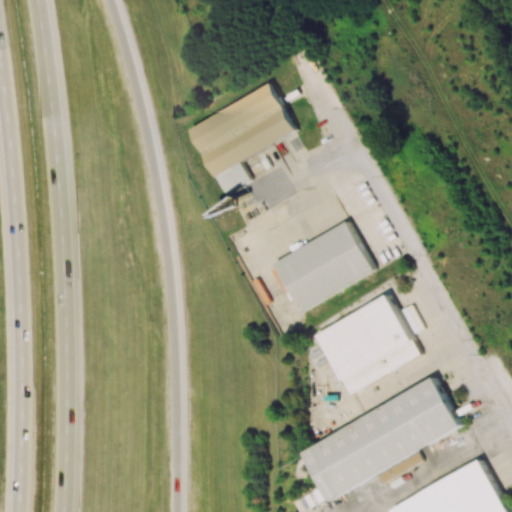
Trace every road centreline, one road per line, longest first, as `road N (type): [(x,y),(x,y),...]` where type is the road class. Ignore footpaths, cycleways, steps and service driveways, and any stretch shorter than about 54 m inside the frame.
road 1 (motorway): [(177,511),(177,380),(163,223),(148,130),(112,0)]
road 2 (motorway): [(68,511),(70,341),(38,0)]
road 3 (motorway): [(0,95),(22,334),(18,511)]
